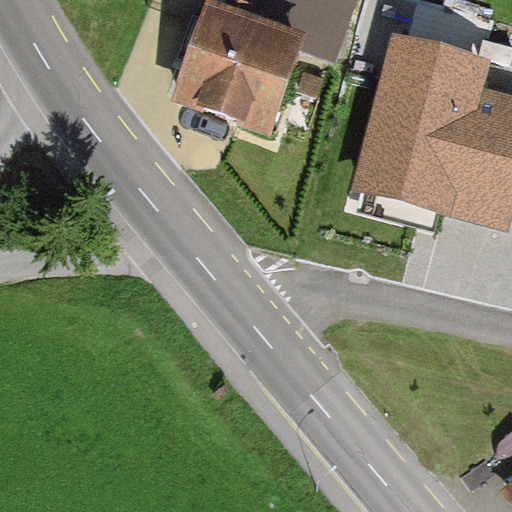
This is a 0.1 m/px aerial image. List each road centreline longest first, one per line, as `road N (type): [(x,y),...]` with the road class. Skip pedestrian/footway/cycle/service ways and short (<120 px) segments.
road 1 (secondary): [(216,283),(57,87),(9,0)]
road 2 (residential): [(511,334),(368,302),(216,283)]
road 3 (secondary): [(407,511),(216,283)]
road 4 (residential): [(216,283),(120,270),(0,269)]
